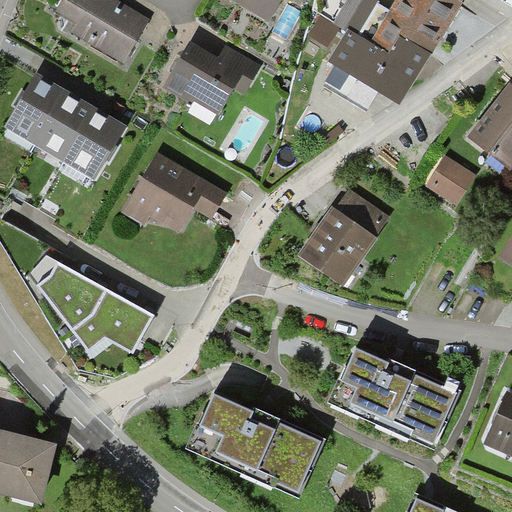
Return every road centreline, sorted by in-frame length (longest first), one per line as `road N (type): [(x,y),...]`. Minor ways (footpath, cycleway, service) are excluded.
road 1 (residential): [(511,27),(296,187),(259,222),(234,269)]
road 2 (residential): [(234,269),(396,324),(511,341)]
road 3 (residential): [(234,269),(173,364),(78,423)]
road 4 (tertiary): [(78,423),(184,511)]
